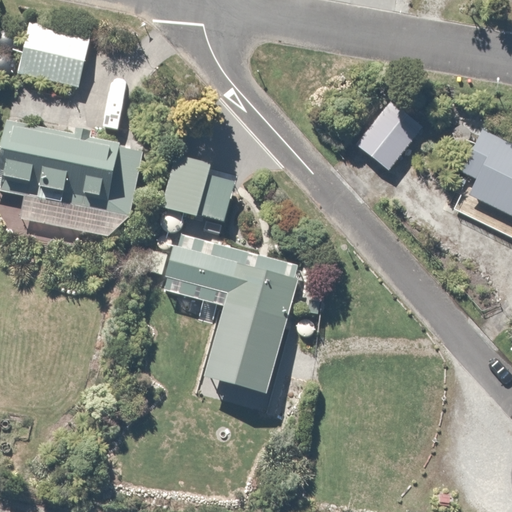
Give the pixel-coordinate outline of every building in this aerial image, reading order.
[(94,36),(34,23),(22,76),(82,90),(94,36)] [(359,148),(391,171),(421,129),(389,106),(359,148)] [(12,122),(0,181),(0,190),(141,219),(155,150),(12,122)] [(469,197),(511,217),(511,141),(482,127),(460,171),(478,180),(469,197)] [(213,164),(181,157),(169,208),(202,215),(213,164)] [(173,273),(213,283),(206,312),(220,316),(205,377),(269,393),(302,264),(223,244),(219,260),(179,249),(173,273)]
